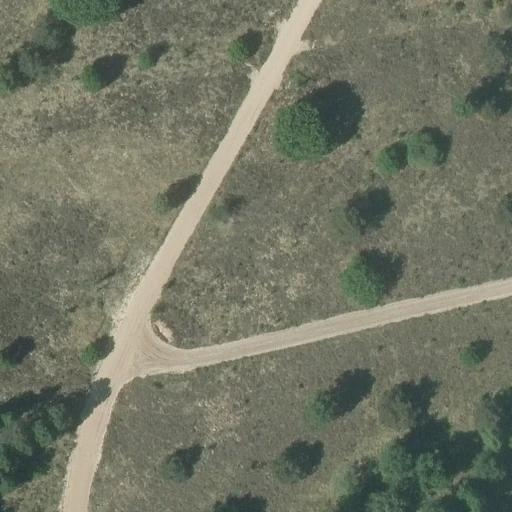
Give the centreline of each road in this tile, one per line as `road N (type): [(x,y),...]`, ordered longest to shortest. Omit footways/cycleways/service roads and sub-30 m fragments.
road 1 (track): [(84,511),(126,332),(306,0)]
road 2 (unknown): [(511,294),(113,378)]
